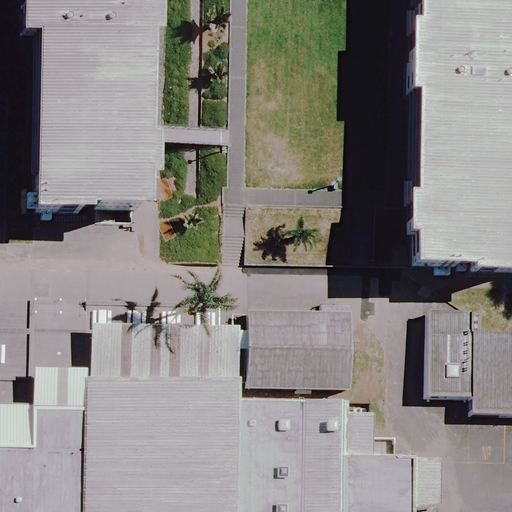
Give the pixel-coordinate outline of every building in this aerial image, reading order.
[(30,0),(24,256),(137,259),(140,145),(143,0),(30,0)] [(511,0),(418,0),(410,211),(408,282),(511,285),(511,0)] [(0,511),(410,511),(412,459),(369,458),(370,411),(235,408),(237,315),(86,311),(85,375),(27,374),(26,411),(0,410),(0,511)] [(346,314),(247,312),(245,388),(344,391),(346,314)] [(471,317),(423,315),(421,400),(463,401),(462,418),(511,419),(511,337),(471,337),(471,317)]
